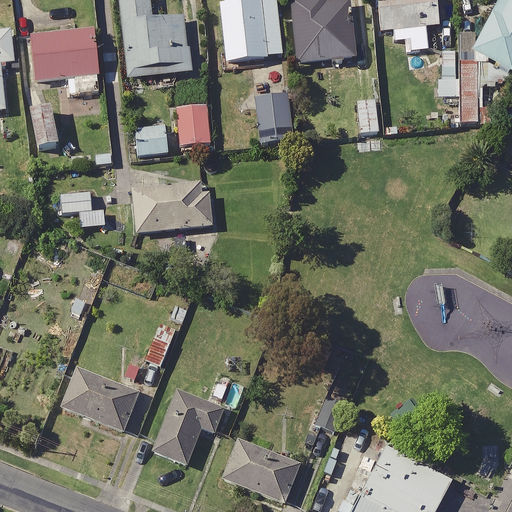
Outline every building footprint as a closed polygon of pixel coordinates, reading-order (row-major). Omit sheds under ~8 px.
[(155,24),(152,0),(123,3),(131,84),(198,78),(194,35),(187,36),(186,21),(155,24)] [(264,13),(262,0),(232,0),(234,10),(223,11),(229,69),(286,64),(281,12),(264,13)] [(357,65),(352,0),(295,4),(299,69),(357,65)] [(446,42),(443,0),(381,0),(383,38),(397,38),(397,45),(446,42)] [(511,0),(503,0),(475,56),(511,74),(511,0)] [(103,80),(99,36),(35,42),(39,88),(70,85),(71,100),(83,99),(84,113),(101,112),(98,81),(103,80)] [(17,69),(14,37),(0,38),(0,117),(9,116),(5,70),(17,69)] [(457,57),(444,57),(445,81),(457,81),(457,57)] [(489,129),(492,67),(464,66),(461,128),(489,129)] [(439,112),(439,77),(411,77),(410,111),(439,112)] [(294,146),(290,99),(258,101),(262,148),(294,146)] [(511,99),(511,100),(499,129),(511,134),(511,99)] [(380,139),(379,105),(360,105),(360,140),(380,139)] [(213,149),(210,112),(179,114),(183,151),(213,149)] [(64,154),(56,116),(36,120),(44,158),(64,154)] [(171,160),(168,131),(138,134),(141,163),(171,160)] [(215,233),(210,188),(135,195),(140,240),(215,233)] [(94,217),(93,198),(63,199),(64,219),(94,217)] [(103,287),(84,281),(72,315),(90,322),(103,287)] [(149,402),(78,374),(63,414),(126,438),(129,431),(136,434),(149,402)] [(227,412),(178,395),(155,459),(192,472),(205,435),(218,440),(227,412)] [(354,410),(329,399),(315,430),(340,441),(354,410)] [(304,470),(240,445),(224,486),(288,511),(304,470)] [(375,472),(365,467),(361,476),(371,482),(354,511),(442,511),(454,489),(385,453),(375,472)]
